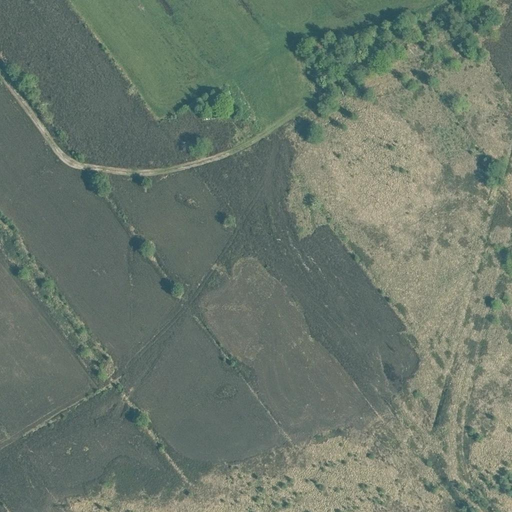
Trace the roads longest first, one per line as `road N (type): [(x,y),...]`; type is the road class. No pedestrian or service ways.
road 1 (track): [(0,69),(90,182),(130,185),(184,171),(283,119),(428,26),(454,0)]
road 2 (track): [(0,451),(108,385),(164,338),(246,225),(272,170),(283,119)]
